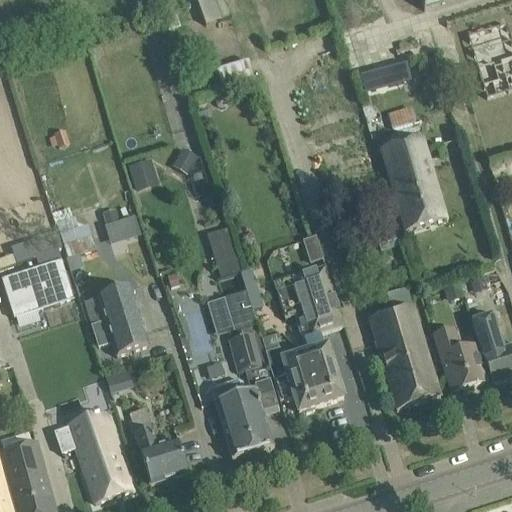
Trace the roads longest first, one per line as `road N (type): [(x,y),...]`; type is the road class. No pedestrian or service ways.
road 1 (residential): [(511,279),(466,128)]
road 2 (tertiary): [(361,511),(511,463)]
